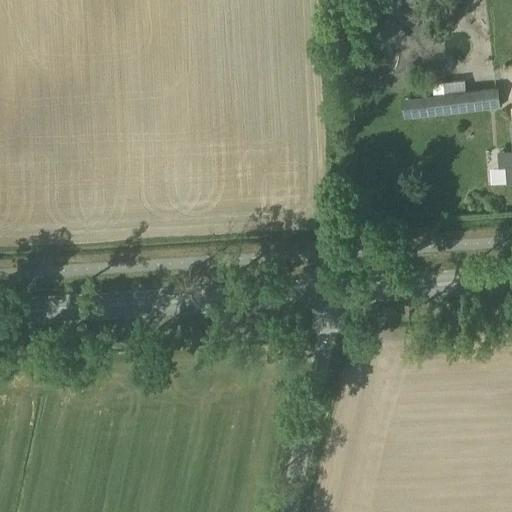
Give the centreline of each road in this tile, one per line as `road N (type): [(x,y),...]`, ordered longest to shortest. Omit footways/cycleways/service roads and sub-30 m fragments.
road 1 (secondary): [(0,316),(326,297)]
road 2 (unclassified): [(283,511),(326,297)]
road 3 (secondary): [(326,297),(511,285)]
